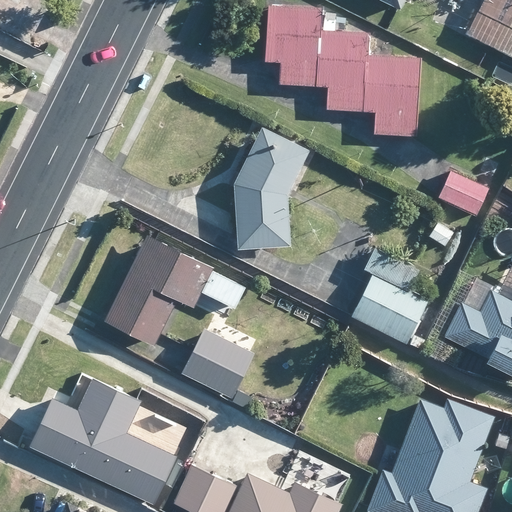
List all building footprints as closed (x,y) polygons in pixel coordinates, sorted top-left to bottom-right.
[(374,0),(395,10),(400,0),(374,0)] [(511,0),(478,0),(462,34),(511,58),(511,0)] [(313,86),(315,31),(316,7),(265,6),(262,5),(260,54),(260,62),(277,63),(276,85),(313,86)] [(359,112),(361,54),(362,33),(315,31),(313,86),(322,87),(321,110),(359,112)] [(361,54),(359,112),(373,113),(372,136),(412,137),(412,133),(416,56),(392,55),(361,54)] [(493,80),(501,66),(480,54),(472,68),(493,80)] [(286,184),(290,175),(302,149),(255,127),(228,183),(231,233),(232,248),(263,247),(284,246),(282,203),(281,192),(286,184)] [(490,177),(497,164),(485,158),(479,171),(490,177)] [(485,186),(478,183),(447,169),(436,191),(434,197),(471,215),(474,210),(485,186)] [(450,232),(433,221),(424,235),(441,246),(450,232)] [(206,270),(208,268),(141,235),(138,240),(100,318),(99,320),(106,324),(148,345),(172,299),(182,304),(188,308),(192,299),(196,291),(228,308),(239,286),(232,283),(206,270)] [(346,315),(400,343),(422,299),(403,289),(413,269),(370,247),(359,267),(369,272),(346,315)] [(511,301),(487,289),(475,311),(463,305),(456,301),(439,335),(479,356),(476,362),(511,379),(511,301)] [(179,370),(227,394),(232,384),(245,391),(252,376),(239,369),(248,354),(242,351),(248,339),(208,318),(202,331),(199,329),(191,346),(182,362),(179,370)] [(406,343),(417,347),(421,339),(410,334),(406,343)] [(138,402),(94,381),(79,412),(53,400),(32,446),(153,503),(175,456),(124,432),(138,402)] [(464,481),(474,456),(489,417),(443,400),(440,408),(415,398),(397,448),(387,472),(378,469),(362,510),(368,511),(472,511),(482,488),(472,484),(464,481)] [(222,511),(234,486),(190,466),(174,502),(196,511),(222,511)] [(289,494),(248,475),(231,511),(336,511),(340,503),(294,483),(289,494)] [(85,511),(60,499),(53,511),(85,511)]
